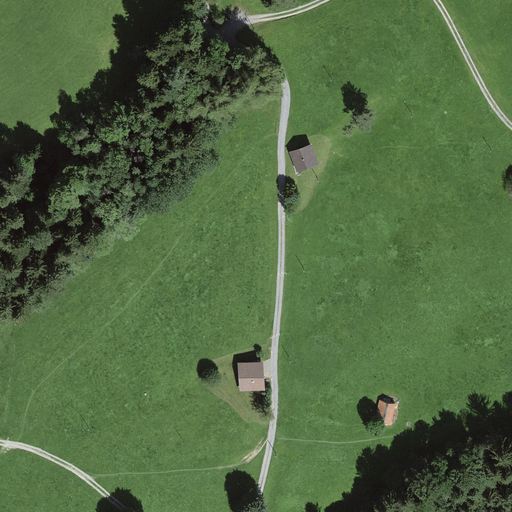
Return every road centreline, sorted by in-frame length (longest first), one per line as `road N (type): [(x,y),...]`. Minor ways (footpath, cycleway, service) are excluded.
road 1 (track): [(282,122),(231,168),(93,327),(11,444)]
road 2 (track): [(282,122),(272,437)]
road 3 (track): [(207,0),(210,23),(280,74),(282,122)]
road 4 (track): [(511,127),(435,0)]
